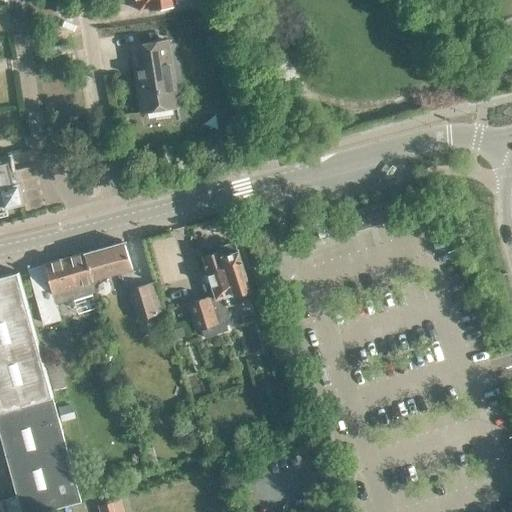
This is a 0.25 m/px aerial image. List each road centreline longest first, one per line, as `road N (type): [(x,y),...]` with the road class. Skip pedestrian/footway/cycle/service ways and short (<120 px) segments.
road 1 (secondary): [(116,222),(449,136),(511,149)]
road 2 (residential): [(20,0),(39,155),(79,231)]
road 3 (residential): [(116,222),(91,0)]
